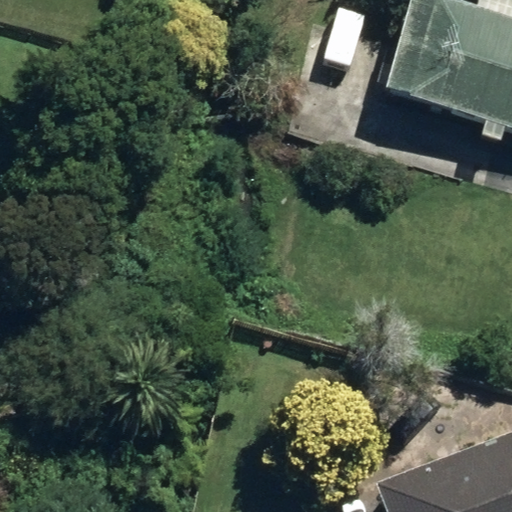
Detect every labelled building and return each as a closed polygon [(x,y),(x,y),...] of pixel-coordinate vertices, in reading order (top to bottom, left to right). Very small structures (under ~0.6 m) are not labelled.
[(410,0),(382,100),(511,137),(511,23),(429,0),(410,0)] [(209,396),(239,399),(242,371),(213,368),(209,396)] [(4,394),(50,399),(53,375),(7,370),(4,394)] [(0,455),(37,459),(41,431),(0,425),(0,455)] [(511,511),(511,439),(372,492),(379,511),(511,511)] [(0,511),(29,511),(34,484),(0,479),(0,511)]
